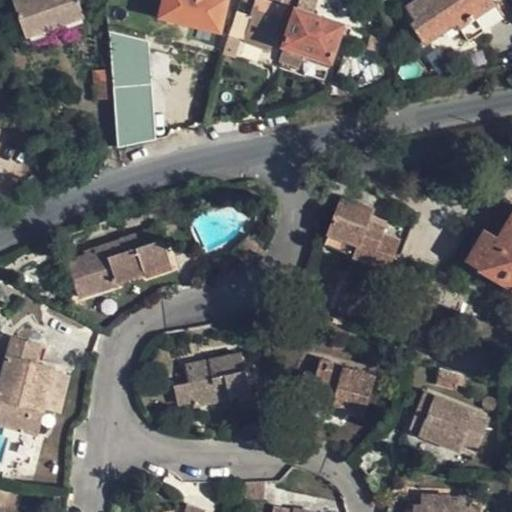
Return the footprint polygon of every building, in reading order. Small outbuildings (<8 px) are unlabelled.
[(84,18),(77,0),(16,0),(14,1),(27,38),(84,18)] [(165,0),(162,17),(219,30),(225,0),(165,0)] [(246,0),(242,15),(249,17),(254,0),(246,0)] [(254,0),(249,17),(280,28),(287,9),(290,9),(292,0),(254,0)] [(417,0),(405,8),(414,21),(411,24),(426,45),(456,24),(467,39),(503,16),(492,0),(417,0)] [(341,26),(297,12),(286,45),(330,60),(341,26)] [(118,147),(154,141),(146,42),(109,33),(112,71),(114,99),(118,147)] [(114,99),(112,71),(92,73),(95,101),(114,99)] [(215,85),(204,124),(235,117),(243,88),(215,85)] [(343,198),(326,245),(371,262),(371,267),(388,273),(400,242),(382,234),(383,227),(368,221),(373,209),(343,198)] [(511,217),(499,240),(484,231),(467,261),(511,287),(511,217)] [(159,230),(123,242),(125,248),(138,243),(140,247),(162,240),(159,230)] [(248,267),(264,252),(250,236),(234,252),(238,258),(248,267)] [(125,248),(123,242),(84,254),(85,258),(67,263),(80,300),(172,268),(162,240),(140,247),(138,243),(125,248)] [(267,341),(267,327),(251,327),(251,340),(267,341)] [(31,467),(45,407),(49,393),(55,371),(33,365),(38,345),(20,340),(14,360),(9,358),(2,385),(0,384),(0,425),(11,428),(4,461),(31,467)] [(241,355),(186,367),(190,385),(175,389),(178,405),(194,402),(195,407),(234,398),(234,395),(249,392),(241,355)] [(363,417),(375,377),(320,361),(315,378),(304,374),(300,394),(310,397),(309,402),(363,417)] [(461,373),(441,367),(437,383),(457,389),(461,373)] [(65,397),(49,393),(45,407),(61,412),(65,397)] [(424,393),(417,411),(426,415),(432,397),(424,393)] [(426,415),(417,411),(410,428),(420,431),(418,436),(458,451),(460,446),(476,453),(489,419),(432,397),(426,415)] [(322,445),(324,446),(331,416),(315,412),(307,440),(322,445)] [(363,474),(367,478),(391,456),(376,442),(354,463),(363,474)] [(38,482),(23,478),(18,491),(18,492),(33,496),(35,492),(38,482)] [(263,483),(233,483),(231,499),(263,498),(263,483)] [(450,501),(451,496),(422,496),(422,507),(414,507),(413,511),(480,511),(480,508),(472,508),(458,508),(459,501),(450,501)] [(472,497),(451,496),(450,501),(459,501),(458,508),(472,508),(472,497)]
